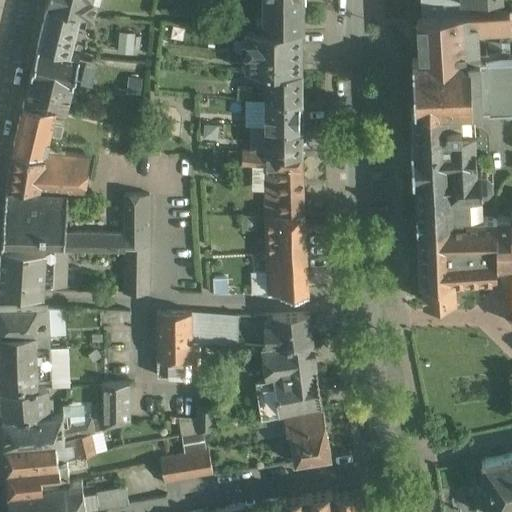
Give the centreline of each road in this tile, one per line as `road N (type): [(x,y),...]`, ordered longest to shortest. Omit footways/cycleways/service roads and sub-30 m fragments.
road 1 (residential): [(367,304),(361,0)]
road 2 (residential): [(125,508),(392,466)]
road 3 (residential): [(367,304),(140,300)]
road 4 (residential): [(392,466),(367,304)]
road 5 (unknown): [(367,304),(471,310),(495,320),(511,343)]
road 6 (residential): [(140,300),(140,387),(198,390)]
road 7 (residential): [(140,300),(0,296)]
road 8 (unknown): [(392,466),(511,431)]
